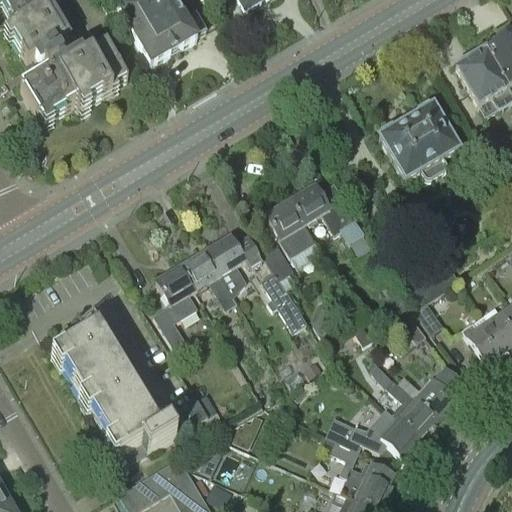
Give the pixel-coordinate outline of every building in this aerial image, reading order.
[(88,64),(65,77),(52,56),(61,50),(42,18),(50,13),(42,0),(0,0),(0,8),(14,32),(6,37),(32,81),(34,79),(37,85),(19,96),(40,132),(73,113),(77,119),(116,96),(114,92),(126,85),(105,50),(86,61),(88,64)] [(99,9),(102,8),(98,0),(69,0),(90,42),(112,32),(108,23),(99,9)] [(114,0),(102,8),(99,9),(108,23),(116,18),(149,74),(196,46),(194,43),(205,37),(194,19),(183,25),(168,0),(161,0),(151,6),(147,0),(144,0),(143,1),(142,0),(114,0)] [(233,0),(244,18),(275,0),(233,0)] [(511,39),(485,56),(511,100),(511,39)] [(511,100),(485,56),(453,74),(477,114),(479,112),(485,121),(497,113),(499,116),(511,108),(511,100)] [(444,178),(445,176),(445,173),(441,166),(457,157),(431,113),(428,114),(426,111),(415,118),(417,121),(415,122),(413,122),(410,121),(408,121),(406,122),(404,122),(402,123),(400,124),(398,126),(397,127),(395,129),(394,131),(394,133),(393,135),(391,136),(389,133),(378,140),(380,143),(377,145),(403,189),(419,180),(423,187),(427,188),(444,178)] [(487,132),(475,139),(472,141),(491,172),(505,163),(487,132)] [(288,207),(303,233),(321,222),(333,241),(339,237),(348,252),(349,251),(351,250),(358,262),(371,255),(363,243),(332,193),(331,193),(331,194),(319,201),(313,192),(288,207)] [(303,233),(288,207),(262,223),(288,265),(313,250),(303,233)] [(203,258),(235,310),(236,310),(232,304),(245,288),(237,273),(244,269),(247,273),(251,274),(261,268),(246,244),(245,244),(245,245),(234,252),(229,243),(203,258)] [(277,286),(287,280),(293,276),(276,249),(260,258),(273,279),(277,286)] [(235,310),(203,258),(178,273),(194,299),(207,291),(223,318),(235,310)] [(415,316),(426,309),(459,287),(445,267),(402,296),(415,316)] [(194,299),(178,273),(153,289),(168,313),(151,323),(173,359),(185,351),(172,330),(196,316),(188,302),(194,299)] [(259,287),(260,288),(270,305),(265,309),(270,317),(275,314),(290,339),(304,330),(277,286),(273,279),(259,287)] [(409,312),(398,296),(387,304),(397,319),(409,312)] [(426,309),(415,316),(413,318),(430,342),(442,333),(426,309)] [(335,319),(321,313),(312,333),(322,346),(335,319)] [(511,317),(510,314),(498,322),(493,314),(482,322),(487,329),(488,329),(507,357),(509,361),(511,358),(511,317)] [(360,329),(350,335),(361,353),(371,347),(360,329)] [(488,329),(487,329),(476,337),(471,329),(460,337),(485,373),(507,357),(488,329)] [(415,351),(425,343),(415,330),(404,337),(415,351)] [(110,468),(111,469),(116,479),(175,443),(167,431),(154,439),(91,335),(53,358),(117,464),(110,468)] [(303,375),(309,384),(318,378),(313,369),(303,375)] [(462,395),(463,394),(443,376),(432,389),(431,388),(414,407),(435,426),(451,407),(452,408),(453,407),(451,406),(462,394),(462,395)] [(435,426),(414,407),(391,387),(383,396),(400,411),(400,412),(396,413),(392,418),(392,420),(391,421),(392,422),(418,445),(435,426)] [(205,400),(195,406),(206,424),(216,419),(205,400)] [(206,424),(195,406),(194,403),(181,410),(194,431),(206,424)] [(418,445),(392,422),(374,442),(356,435),(332,424),(323,444),(334,448),(357,459),(360,452),(377,460),(386,450),(401,464),(402,464),(401,463),(418,445)] [(357,459),(334,448),(328,460),(344,467),(337,481),(345,485),(338,500),(345,504),(362,511),(382,511),(389,496),(390,497),(390,496),(387,494),(392,482),(364,469),(360,479),(349,474),(357,459)] [(199,476),(211,481),(217,465),(205,461),(199,476)] [(168,499),(178,465),(145,484),(158,505),(168,499)] [(178,465),(168,499),(173,509),(196,496),(178,465)] [(158,505),(145,484),(136,490),(148,511),(158,505)] [(147,511),(148,511),(136,490),(126,496),(135,511),(147,511)] [(215,511),(222,511),(229,499),(213,491),(205,506),(215,511)] [(135,511),(126,496),(116,502),(122,511),(135,511)] [(196,496),(173,509),(175,511),(188,511),(201,505),(196,496)] [(9,511),(5,503),(0,505),(0,511),(9,511)]
